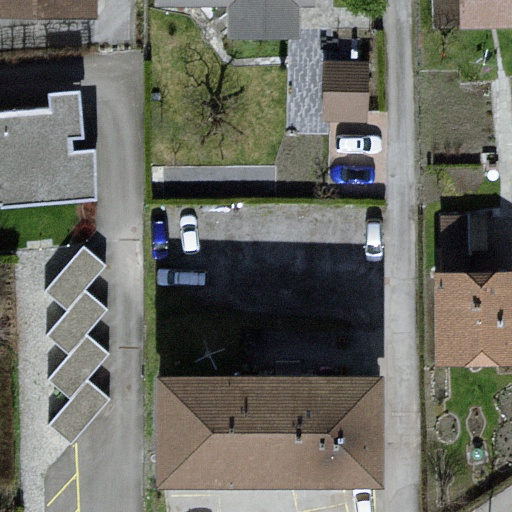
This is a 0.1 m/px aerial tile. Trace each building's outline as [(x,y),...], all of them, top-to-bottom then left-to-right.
[(0,0),(0,12),(97,14),(97,0),(0,0)] [(160,0),(160,1),(235,0),(236,36),(306,36),(306,6),(323,6),(323,0),(160,0)] [(511,0),(457,0),(458,24),(511,22),(511,0)] [(369,112),(372,52),(323,50),(320,110),(369,112)] [(0,209),(103,201),(98,144),(73,146),(72,139),(86,137),(82,88),(48,91),(49,109),(0,112),(0,209)] [(327,116),(329,167),(379,166),(377,114),(327,116)] [(511,275),(434,278),(438,368),(511,364),(511,275)] [(379,383),(165,382),(165,487),(379,488),(379,383)]
